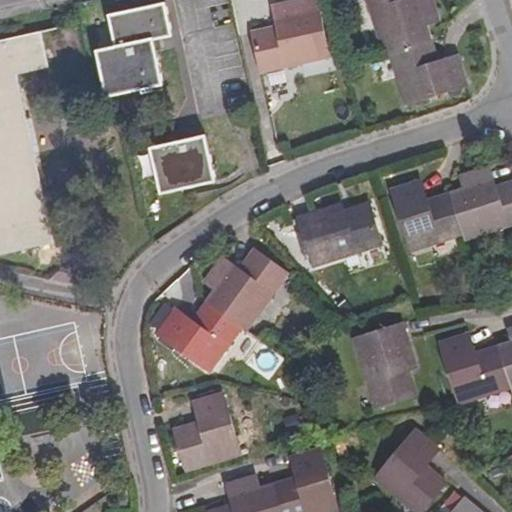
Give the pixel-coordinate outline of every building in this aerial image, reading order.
[(168,0),(152,0),(111,9),(119,43),(102,46),(111,94),(144,87),(147,93),(156,91),(157,84),(167,83),(158,34),(173,31),(168,0)] [(284,24),(258,28),(266,67),(332,50),(319,0),(286,0),(278,2),(284,24)] [(374,0),(388,47),(395,45),(435,34),(430,17),(439,16),(434,0),(374,0)] [(42,23),(0,32),(0,248),(56,236),(18,64),(48,58),(42,23)] [(435,34),(395,45),(411,98),(470,80),(462,55),(437,60),(435,52),(440,51),(435,34)] [(209,132),(155,144),(164,191),(218,179),(209,132)] [(471,187),(456,192),(468,228),(469,233),(511,220),(511,183),(499,188),(494,166),(467,174),(471,187)] [(414,245),(468,228),(456,192),(429,201),(423,179),(396,188),(414,245)] [(381,242),(371,202),(356,205),(357,212),(344,215),(342,203),(302,213),(314,261),(381,242)] [(215,284),(204,297),(239,321),(244,324),(287,273),(254,244),(241,259),(245,263),(239,270),(223,255),(207,277),(215,284)] [(202,366),(239,321),(204,297),(194,310),(197,314),(193,320),(174,308),(153,331),(202,366)] [(402,322),(357,335),(376,402),(416,392),(406,370),(415,367),(402,322)] [(461,402),(511,384),(511,382),(500,345),(486,349),(487,355),(477,358),(471,337),(444,344),(461,402)] [(511,342),(500,345),(511,382),(511,342)] [(179,446),(183,465),(236,451),(220,390),(193,399),(200,424),(194,427),(190,420),(173,424),(179,446)] [(417,428),(376,475),(417,511),(419,511),(449,480),(436,470),(428,476),(422,469),(440,451),(417,428)] [(290,478),(272,483),(281,511),(315,511),(338,506),(322,448),(293,455),(300,482),(293,483),(290,478)] [(207,511),(281,511),(272,483),(257,486),(254,475),(227,482),(235,510),(226,511),(222,506),(207,511)] [(477,511),(466,500),(454,511),(477,511)]
